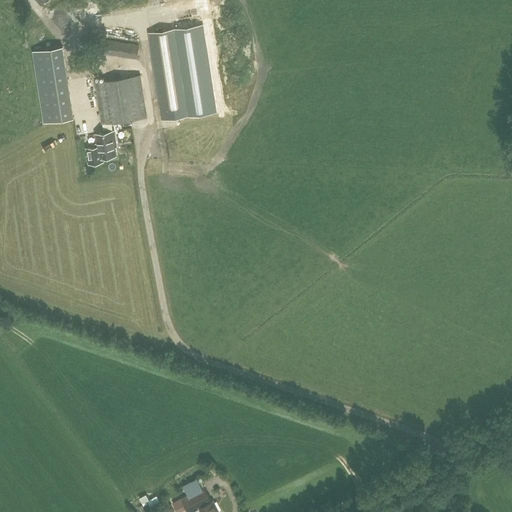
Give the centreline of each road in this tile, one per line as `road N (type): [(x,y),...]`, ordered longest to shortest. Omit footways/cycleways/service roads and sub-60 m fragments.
road 1 (unclassified): [(456,442),(179,346),(145,201),(140,138)]
road 2 (unclassified): [(331,511),(456,442)]
